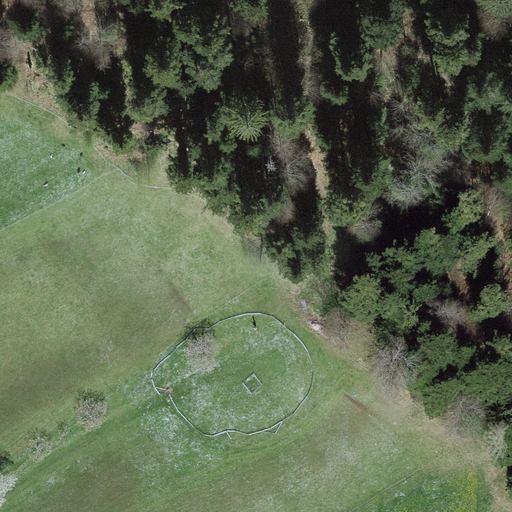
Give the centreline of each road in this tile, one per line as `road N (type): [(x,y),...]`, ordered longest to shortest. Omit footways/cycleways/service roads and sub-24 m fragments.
road 1 (track): [(342,212),(327,266),(292,310),(0,495)]
road 2 (track): [(487,511),(453,304)]
road 3 (track): [(453,304),(412,232),(370,203),(342,212)]
